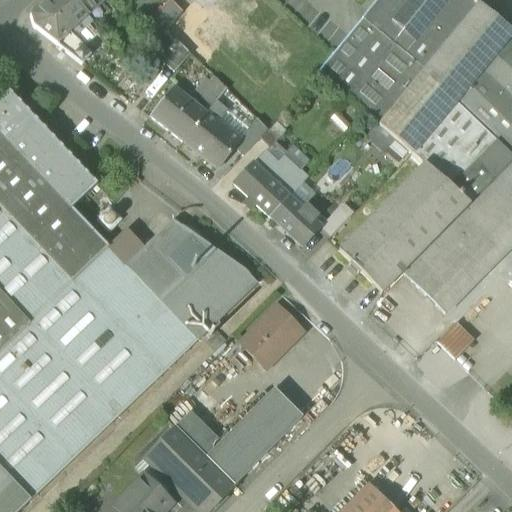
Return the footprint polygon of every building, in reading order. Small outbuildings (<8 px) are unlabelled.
[(69,35),(80,24),(87,18),(70,0),(48,0),(30,18),(33,29),(81,66),(90,57),(83,49),(69,35)] [(70,0),(87,18),(106,0),(70,0)] [(201,0),(211,8),(218,0),(201,0)] [(511,45),(506,41),(507,40),(511,34),(511,33),(478,6),(470,0),(378,0),(361,22),(392,47),(495,144),(511,159),(511,45)] [(152,18),(166,32),(182,13),(172,4),(169,1),(152,18)] [(177,32),(198,51),(212,35),(191,16),(177,32)] [(92,23),(87,18),(80,24),(85,29),(89,25),(92,23)] [(318,74),(348,100),(392,47),(361,22),(318,74)] [(97,36),(89,25),(85,29),(80,24),(69,35),(83,49),(97,36)] [(190,55),(166,32),(153,49),(150,53),(174,74),(190,56),(190,55)] [(268,44),(261,53),(275,64),(282,55),(268,44)] [(495,144),(392,47),(348,100),(366,117),(423,167),(449,191),(495,144)] [(201,98),(215,81),(212,78),(209,82),(204,79),(193,92),(201,98)] [(201,98),(212,108),(215,104),(225,91),(215,81),(201,98)] [(149,119),(182,145),(205,115),(173,89),(149,119)] [(0,297),(27,326),(0,351),(0,472),(29,503),(197,343),(125,268),(107,249),(71,211),(96,188),(8,94),(0,101),(0,297)] [(212,108),(205,115),(182,145),(216,171),(237,145),(239,142),(238,141),(237,141),(216,124),(226,112),(215,104),(212,108)] [(350,128),(337,114),(329,121),(343,135),(350,128)] [(237,145),(247,153),(267,132),(256,121),(239,142),(237,145)] [(259,142),(268,150),(285,132),(276,124),(268,133),(259,142)] [(384,154),(394,143),(377,127),(365,140),(382,156),(384,154)] [(410,157),(394,143),(384,154),(400,167),(410,157)] [(511,159),(495,144),(449,191),(467,207),(486,188),(511,161),(511,159)] [(292,147),(283,157),(289,162),(300,173),(309,163),(292,147)] [(266,152),(253,166),(271,182),(279,173),(278,172),(289,162),(283,157),(283,156),(277,162),(266,152)] [(511,161),(486,188),(511,214),(511,161)] [(279,173),(297,190),(302,184),(307,179),(300,173),(289,162),(278,172),(279,173)] [(233,187),(269,219),(288,199),(297,190),(279,173),(271,182),(253,166),(233,187)] [(410,265),(467,207),(449,191),(423,167),(368,223),(401,256),(410,265)] [(315,196),(302,184),(297,190),(288,199),(301,211),(304,207),(315,196)] [(444,317),(511,247),(511,214),(486,188),(467,207),(410,265),(401,275),(444,317)] [(301,211),(288,199),(269,219),(301,249),(320,230),(320,229),(314,223),(317,219),(304,207),(301,211)] [(95,222),(109,235),(121,222),(108,209),(95,222)] [(320,230),(329,239),(349,219),(339,210),(320,229),(320,230)] [(144,250),(125,268),(197,343),(256,286),(244,273),(172,223),(144,250)] [(359,275),(371,287),(401,256),(368,223),(337,254),(349,266),(347,268),(357,277),(359,275)] [(126,231),(107,249),(125,268),(144,250),(126,231)] [(410,265),(401,256),(371,287),(380,296),(401,275),(410,265)] [(0,351),(27,326),(0,297),(0,351)] [(239,346),(265,371),(301,334),(276,309),(239,346)] [(435,345),(453,363),(472,344),(454,326),(435,345)] [(204,344),(214,354),(225,343),(215,333),(204,344)] [(188,417),(175,430),(205,460),(233,488),(301,420),(273,392),(218,447),(188,417)] [(209,511),(233,488),(205,460),(175,430),(144,461),(170,487),(189,506),(195,511),(209,511)] [(170,487),(144,461),(134,471),(142,479),(160,497),(170,487)] [(0,511),(19,511),(29,503),(0,472),(0,511)] [(165,511),(170,508),(170,507),(160,497),(142,479),(109,511),(165,511)] [(341,511),(393,511),(367,486),(341,511)] [(170,508),(173,511),(182,511),(189,506),(170,487),(160,497),(170,507),(170,508)]
